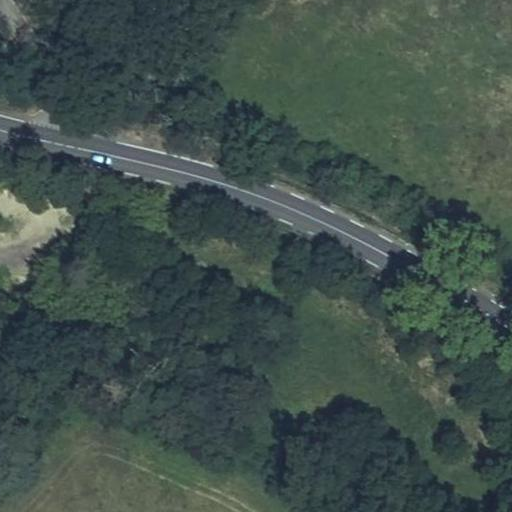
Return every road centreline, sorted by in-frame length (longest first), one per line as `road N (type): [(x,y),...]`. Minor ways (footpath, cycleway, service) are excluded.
road 1 (secondary): [(511,325),(367,242),(265,199),(66,142)]
road 2 (residential): [(0,2),(29,45),(66,142)]
